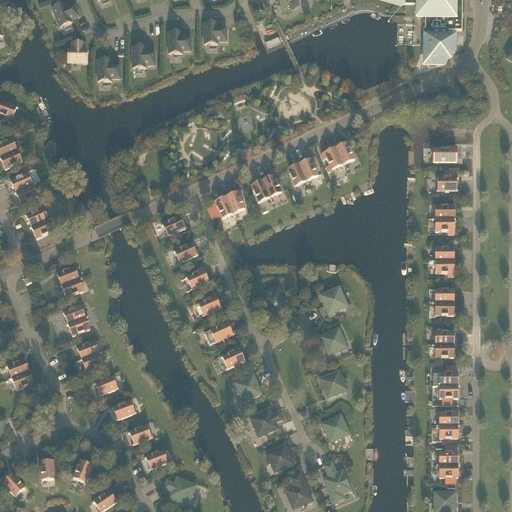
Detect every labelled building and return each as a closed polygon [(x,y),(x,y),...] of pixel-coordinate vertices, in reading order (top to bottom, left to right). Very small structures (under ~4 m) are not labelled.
[(264,12),(259,0),(249,0),(255,15),(264,12)] [(418,7),(418,18),(425,18),(425,32),(447,32),(462,33),(462,0),(386,0),(404,5),(404,6),(418,7)] [(71,22),(79,19),(74,7),(66,10),(64,6),(52,10),(60,30),(72,25),(71,22)] [(218,31),(218,26),(205,26),(204,47),(217,47),(217,44),(226,44),(226,31),(218,31)] [(447,36),(447,32),(425,32),(425,66),(443,66),(454,55),(455,37),(447,36)] [(191,41),(182,41),(182,36),(169,36),(169,56),(182,56),(182,54),(191,54),(191,41)] [(87,64),(87,53),(83,53),(83,46),(72,46),(72,53),(68,53),(68,64),(87,64)] [(146,71),(146,68),(155,68),(154,55),(146,55),(146,50),(133,50),(133,71),(146,71)] [(111,84),(111,81),(120,81),(120,68),(111,68),(111,63),(98,63),(98,84),(111,84)] [(0,117),(12,122),(17,110),(0,103),(0,117)] [(0,146),(0,160),(0,161),(17,153),(12,141),(0,146)] [(355,162),(350,150),(352,149),(350,144),(336,150),(343,167),(355,162)] [(434,152),(434,165),(456,165),(456,149),(449,149),(449,152),(434,152)] [(323,162),(326,161),(331,172),(343,167),(336,150),(321,157),(323,162)] [(23,165),(17,153),(0,161),(5,172),(23,165)] [(313,167),(316,166),(314,160),(299,167),(307,184),(318,178),(313,167)] [(288,172),(288,171),(287,172),(295,189),(307,184),(299,167),(288,172)] [(33,188),(27,176),(11,184),(16,195),(33,188)] [(263,183),(270,200),(282,195),(274,178),(263,183)] [(438,193),(456,193),(456,180),(438,180),(438,193)] [(270,200),(263,183),(251,188),(258,205),(270,200)] [(21,207),(38,199),(33,188),(16,195),(21,207)] [(234,216),(245,211),(240,200),(243,198),(241,193),(226,199),(234,216)] [(215,204),(214,204),(222,222),(234,216),(226,199),(215,204)] [(218,219),(213,208),(207,211),(212,222),(218,219)] [(454,209),(435,208),(435,221),(454,221),(454,209)] [(31,230),(48,222),(43,211),(26,218),(31,230)] [(181,219),(161,228),(167,239),(186,231),(181,219)] [(448,234),(448,237),(454,237),(454,221),(435,221),(435,234),(448,234)] [(37,242),(54,234),(48,222),(31,230),(37,242)] [(173,254),(179,266),(198,257),(193,245),(173,254)] [(448,247),(448,250),(435,250),(435,263),(454,263),(454,247),(448,247)] [(435,276),(448,276),(448,279),(454,279),(454,263),(435,263),(435,276)] [(62,289),(79,282),(75,270),(57,277),(62,289)] [(210,284),(210,283),(208,284),(202,270),(197,272),(198,275),(185,281),(191,292),(210,284)] [(84,294),(79,282),(62,289),(66,301),(84,294)] [(268,317),(287,308),(279,290),(265,296),(260,298),(268,317)] [(329,317),(348,308),(339,290),(320,298),(329,317)] [(435,305),(454,305),(454,292),(435,292),(435,305)] [(222,310),(222,309),(220,310),(214,296),(209,299),(210,301),(197,307),(203,319),(222,310)] [(435,318),(454,318),(454,305),(435,305),(435,318)] [(68,327),(86,320),(81,308),(63,315),(68,327)] [(86,320),(68,327),(73,339),(90,332),(86,320)] [(205,335),(210,347),(234,337),(229,325),(205,335)] [(329,358),(347,350),(339,331),(320,339),(329,358)] [(435,334),(435,347),(454,347),(454,334),(435,334)] [(94,344),(77,350),(82,363),(99,356),(94,344)] [(454,360),(454,347),(435,347),(435,360),(454,360)] [(244,363),(240,353),(238,349),(233,351),(234,354),(221,360),(227,372),(246,363),(246,362),(244,363)] [(99,356),(82,363),(86,374),(104,368),(99,356)] [(25,363),(25,362),(7,369),(12,381),(29,374),(25,363)] [(339,373),(320,382),(328,400),(347,392),(339,373)] [(17,393),(28,388),(29,391),(35,389),(29,374),(12,381),(17,393)] [(439,388),(458,388),(458,375),(439,375),(439,388)] [(235,386),(240,396),(243,404),(262,396),(253,377),(235,386)] [(114,379),(94,387),(99,399),(119,391),(114,379)] [(458,388),(439,388),(439,401),(458,401),(458,388)] [(116,423),(136,415),(132,403),(112,411),(116,423)] [(272,418),(269,412),(251,421),(259,440),(278,431),(275,425),(282,422),(279,415),(272,418)] [(458,412),(452,412),(452,415),(439,416),(439,428),(458,428),(458,412)] [(331,445),(349,437),(341,418),(322,426),(331,445)] [(133,448),(153,440),(148,428),(128,436),(133,448)] [(458,441),(458,440),(458,428),(439,428),(440,441),(458,441)] [(285,448),(266,456),(275,475),(294,466),(285,448)] [(169,465),(165,453),(145,460),(149,472),(169,465)] [(439,455),(439,468),(458,468),(458,455),(439,455)] [(53,462),(40,463),(42,484),(55,483),(53,462)] [(81,462),(73,482),(85,487),(88,479),(91,473),(93,467),(81,462)] [(332,464),(322,468),(328,480),(324,482),(334,505),(343,500),(341,497),(351,492),(343,474),(338,476),(332,464)] [(458,480),(458,468),(439,468),(439,480),(458,480)] [(304,485),(300,475),(288,480),(293,490),(285,493),(294,511),(312,503),(304,485)] [(17,500),(26,491),(11,476),(2,485),(1,484),(0,484),(0,493),(5,498),(10,493),(17,500)] [(167,483),(164,491),(171,494),(169,499),(188,507),(196,488),(177,480),(175,486),(167,483)] [(97,511),(105,511),(118,504),(111,493),(93,505),(97,511)] [(455,511),(455,495),(435,495),(434,511),(455,511)]
